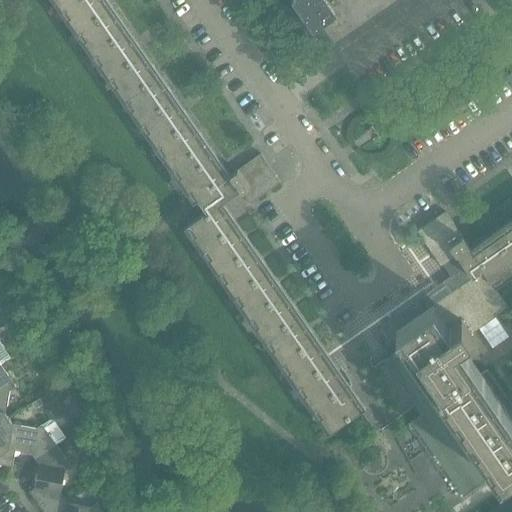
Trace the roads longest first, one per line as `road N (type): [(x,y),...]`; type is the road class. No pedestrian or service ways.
road 1 (residential): [(329,179),(289,205),(355,301),(396,275),(360,222)]
road 2 (residential): [(431,0),(277,106)]
road 3 (residential): [(360,222),(511,117)]
road 4 (residential): [(277,106),(203,0)]
